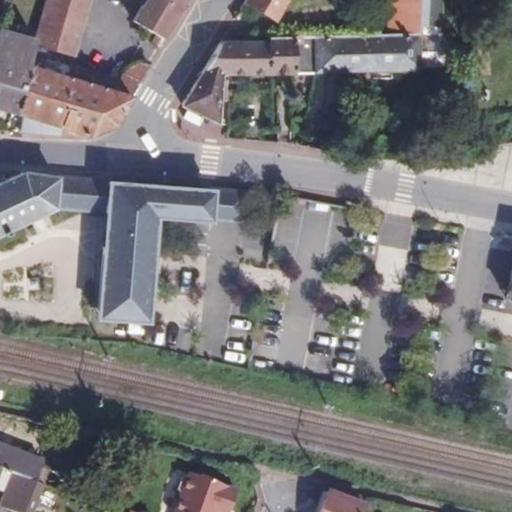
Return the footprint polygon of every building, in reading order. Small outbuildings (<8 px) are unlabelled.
[(0,0),(0,15),(5,16),(9,0),(0,0)] [(53,0),(43,39),(40,50),(77,62),(95,0),(53,0)] [(153,46),(161,51),(177,23),(189,0),(149,0),(136,23),(158,37),(153,46)] [(247,0),(246,3),(273,17),(283,0),(247,0)] [(423,40),(424,7),(391,7),(390,40),(423,40)] [(0,112),(21,119),(33,73),(40,50),(43,39),(23,33),(14,66),(0,62),(0,112)] [(390,40),(274,41),(274,77),(422,78),(423,67),(439,67),(438,52),(423,52),(423,40),(390,40)] [(477,53),(477,40),(467,40),(467,54),(477,53)] [(491,81),(491,40),(477,40),(477,53),(478,82),(491,81)] [(270,43),(222,43),(204,72),(222,74),(274,77),(274,41),(271,41),(270,43)] [(125,76),(142,84),(151,68),(142,64),(127,73),(125,76)] [(222,74),(204,72),(201,77),(186,103),(188,104),(235,128),(234,115),(221,110),(221,102),(226,103),(227,86),(222,86),(222,82),(222,78),(222,74)] [(29,121),(23,138),(90,142),(103,135),(117,128),(119,125),(142,84),(125,76),(124,78),(120,86),(114,95),(69,83),(33,73),(21,119),(29,121)] [(24,176),(0,187),(0,239),(55,213),(56,209),(108,213),(110,182),(24,176)] [(213,190),(110,182),(108,215),(113,215),(111,251),(157,253),(159,217),(213,220),(213,190)] [(243,193),(213,190),(213,220),(243,221),(243,193)] [(157,253),(111,251),(110,269),(157,271),(157,253)] [(154,323),(157,271),(110,269),(108,321),(154,323)] [(256,363),(313,377),(324,331),(267,318),(256,363)] [(0,470),(40,486),(46,464),(0,447),(0,470)] [(223,511),(225,508),(231,510),(237,494),(191,477),(182,482),(178,493),(181,499),(176,511),(223,511)]
